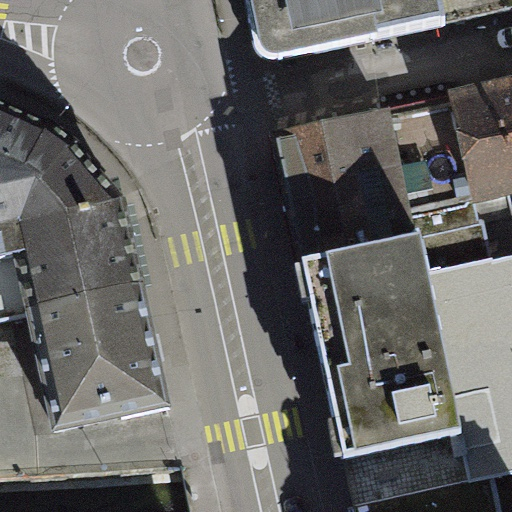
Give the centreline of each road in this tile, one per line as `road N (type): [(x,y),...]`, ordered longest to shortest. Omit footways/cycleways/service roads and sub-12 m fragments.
road 1 (residential): [(268,511),(210,242),(172,116)]
road 2 (residential): [(205,82),(511,27)]
road 3 (residential): [(85,50),(94,93),(109,109),(151,122),(172,116)]
